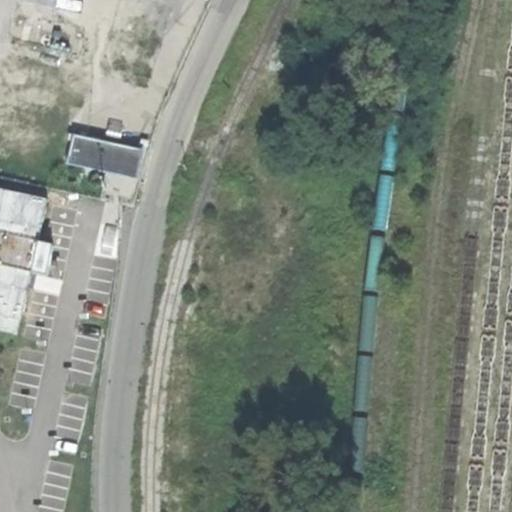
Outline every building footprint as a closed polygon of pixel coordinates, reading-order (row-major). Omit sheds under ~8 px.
[(207,11),(196,5),(168,60),(179,66),(207,11)] [(73,136),(72,141),(90,145),(91,140),(73,136)] [(72,144),(68,159),(86,163),(85,170),(106,174),(114,176),(115,170),(133,174),(137,156),(119,152),(120,146),(91,140),(90,145),(72,141),(72,144)] [(115,170),(114,176),(138,181),(144,151),(140,150),(120,146),(119,152),(137,156),(133,174),(115,170)] [(68,159),(67,166),(85,170),(86,163),(68,159)] [(0,319),(0,343),(16,347),(48,198),(0,187),(0,215),(7,217),(0,249),(0,282),(8,284),(0,319)] [(118,227),(107,224),(100,253),(112,255),(118,227)]
